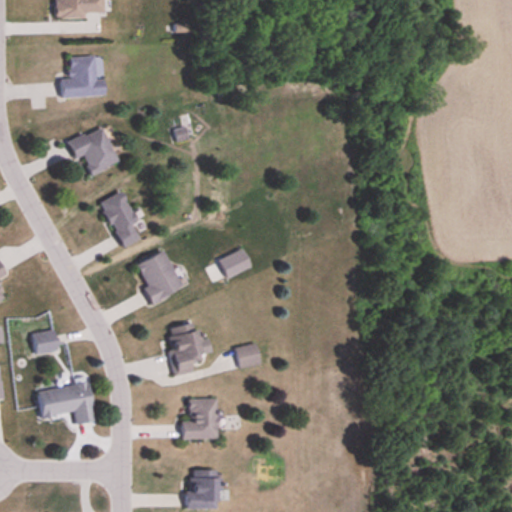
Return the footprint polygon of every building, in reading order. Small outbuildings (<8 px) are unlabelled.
[(53,0),(54,18),(103,17),(102,0),(53,0)] [(100,57),(67,58),(68,79),(59,80),(59,99),(104,98),(104,79),(100,79),(100,57)] [(117,164),(101,127),(66,143),(74,160),(80,157),(89,176),(117,164)] [(119,249),(142,239),(121,193),(99,203),(119,249)] [(133,267),(152,304),(182,288),(162,252),(133,267)] [(186,373),(184,363),(198,362),(197,354),(205,353),(203,338),(191,339),(189,324),(162,327),(168,375),(186,373)] [(26,335),(30,356),(52,351),(48,330),(26,335)] [(255,365),(251,344),(230,348),(234,369),(255,365)] [(87,421),(83,383),(30,390),(34,417),(68,413),(70,423),(87,421)] [(179,439),(212,439),(212,399),(179,399),(179,439)] [(182,510),(211,510),(211,471),(182,471),(182,510)]
